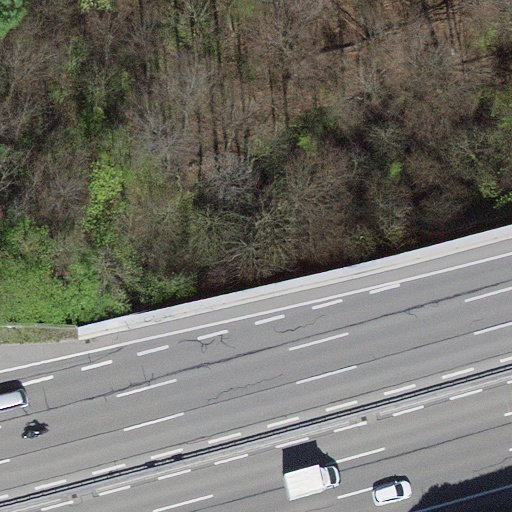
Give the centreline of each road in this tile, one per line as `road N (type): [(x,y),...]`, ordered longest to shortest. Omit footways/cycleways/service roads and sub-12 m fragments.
road 1 (motorway): [(511,304),(0,444)]
road 2 (motorway): [(218,511),(511,431)]
